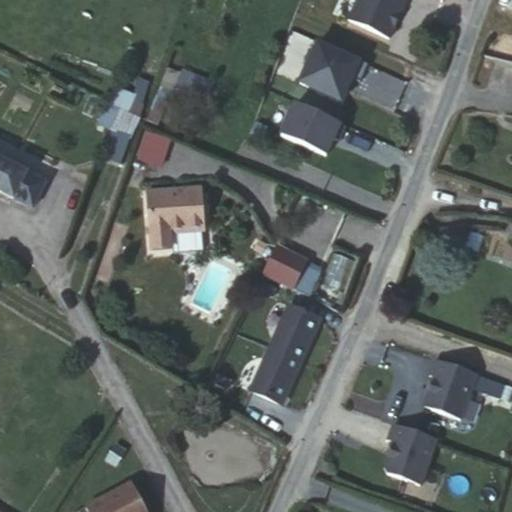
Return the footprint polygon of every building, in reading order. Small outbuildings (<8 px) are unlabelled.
[(361,0),(350,24),(392,44),(411,0),(361,0)] [(369,68),(318,46),(300,87),(342,106),(352,83),(361,87),(369,68)] [(209,98),(213,77),(181,71),(177,92),(209,98)] [(112,131),(102,156),(118,162),(144,97),(113,85),(97,125),(112,131)] [(340,145),(347,130),(297,107),(282,141),(328,160),(336,143),(340,145)] [(144,130),(134,159),(161,168),(171,138),(144,130)] [(0,162),(0,193),(34,210),(47,186),(0,162)] [(148,192),(150,237),(172,236),(202,235),(201,191),(148,192)] [(172,236),(150,237),(151,252),(172,252),(172,236)] [(258,273),(289,286),(301,256),(270,244),(258,273)] [(317,263),(301,256),(289,286),(305,292),(317,263)] [(278,405),(317,321),(291,309),(251,392),(278,405)] [(476,374),(434,359),(429,375),(433,376),(424,408),(460,421),(476,374)] [(435,441),(393,427),(388,442),(392,444),(383,470),(386,476),(419,487),(435,441)] [(87,511),(148,511),(132,480),(84,505),(87,511)]
